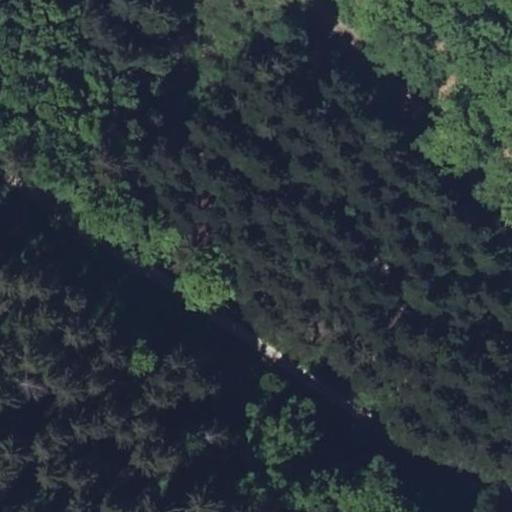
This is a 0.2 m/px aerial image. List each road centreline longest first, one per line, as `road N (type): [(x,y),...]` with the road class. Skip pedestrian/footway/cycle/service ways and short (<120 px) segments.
road 1 (track): [(511,484),(402,445),(0,178)]
road 2 (track): [(297,0),(511,210)]
